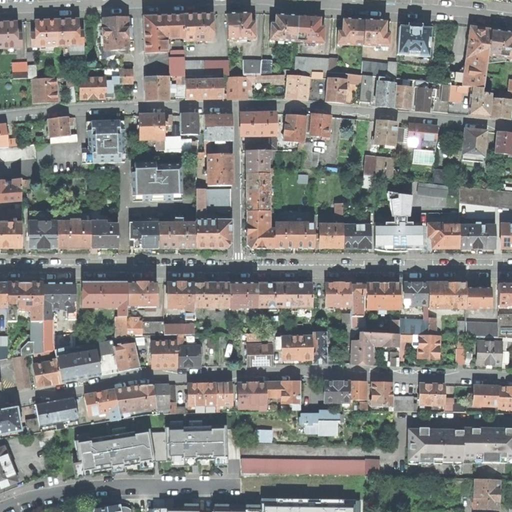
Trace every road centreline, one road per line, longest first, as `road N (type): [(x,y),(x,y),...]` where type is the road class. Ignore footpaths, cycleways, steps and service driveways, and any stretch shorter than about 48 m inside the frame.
road 1 (residential): [(0,400),(158,374),(511,378)]
road 2 (residential): [(511,126),(236,106)]
road 3 (residential): [(239,269),(511,269)]
road 4 (residential): [(0,269),(239,269)]
road 5 (residential): [(278,0),(511,18)]
road 6 (residential): [(0,508),(110,484),(230,486)]
road 7 (residential): [(239,269),(236,106)]
road 8 (residential): [(139,108),(0,117)]
road 9 (residential): [(0,8),(135,2)]
